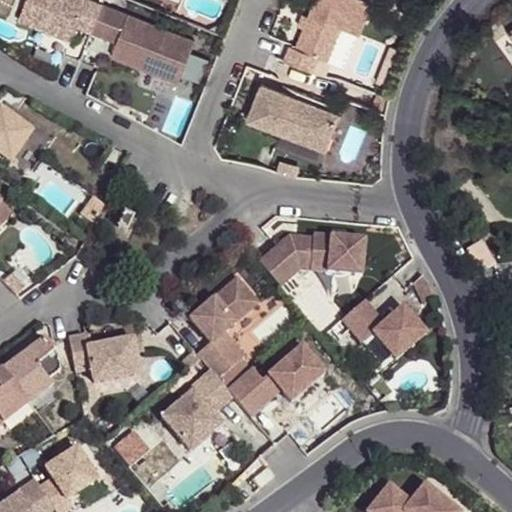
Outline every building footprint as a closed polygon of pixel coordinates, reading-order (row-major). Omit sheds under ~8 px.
[(291,45),(285,60),(313,71),(318,58),(327,62),(341,26),(361,34),(373,3),(364,0),(315,0),(309,17),(305,28),(297,48),(291,45)] [(196,40),(103,3),(92,32),(117,42),(112,56),(179,82),(196,40)] [(303,14),(299,25),(305,28),(309,17),(303,14)] [(139,69),(132,84),(164,97),(171,83),(139,69)] [(261,84),(247,120),(280,133),(324,150),(338,114),(261,84)] [(0,154),(11,162),(33,131),(0,107),(0,154)] [(280,133),(275,147),(319,165),(324,150),(280,133)] [(0,228),(12,216),(0,203),(0,228)] [(132,217),(124,215),(119,226),(127,230),(132,217)] [(289,237),(259,263),(279,287),(299,270),(361,276),(364,240),(313,235),(313,239),(289,237)] [(210,343),(197,355),(201,360),(211,372),(218,380),(244,357),(224,333),(258,303),(237,278),(189,319),(210,343)] [(365,301),(342,321),(356,338),(380,318),(365,301)] [(385,323),(373,333),(396,360),(426,333),(404,307),(385,323)] [(380,318),(356,338),(361,344),(373,333),(385,323),(380,318)] [(85,335),(69,338),(76,373),(91,370),(94,383),(140,374),(136,357),(133,340),(133,339),(87,348),(85,335)] [(142,338),(133,340),(136,357),(145,355),(142,338)] [(2,371),(28,404),(50,385),(36,367),(54,353),(43,340),(37,344),(2,371)] [(303,347),(268,376),(291,404),(326,374),(303,347)] [(194,352),(179,365),(186,373),(201,360),(197,355),(194,352)] [(0,419),(3,423),(28,404),(2,371),(0,373),(0,419)] [(218,380),(211,372),(192,388),(194,390),(162,418),(190,451),(222,424),(214,414),(234,398),(228,391),(218,380)] [(53,479),(40,487),(55,510),(56,511),(61,511),(71,505),(68,500),(98,480),(77,448),(46,468),(53,479)] [(40,487),(36,481),(19,492),(21,494),(0,508),(0,511),(52,511),(55,510),(40,487)] [(386,488),(367,511),(454,511),(428,491),(417,493),(408,505),(386,488)]
